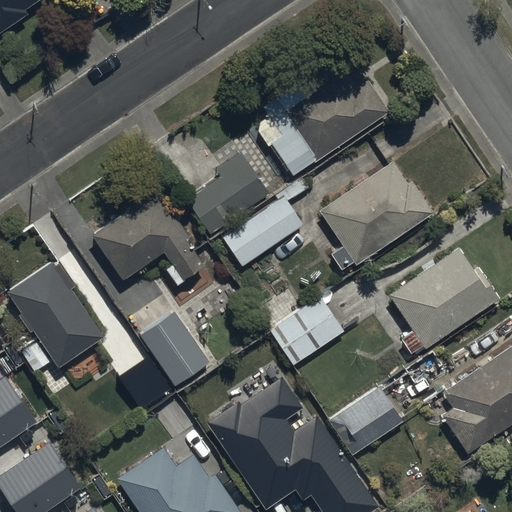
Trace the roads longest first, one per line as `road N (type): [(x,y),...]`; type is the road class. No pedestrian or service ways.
road 1 (residential): [(0,163),(239,0)]
road 2 (tertiary): [(431,0),(511,116)]
